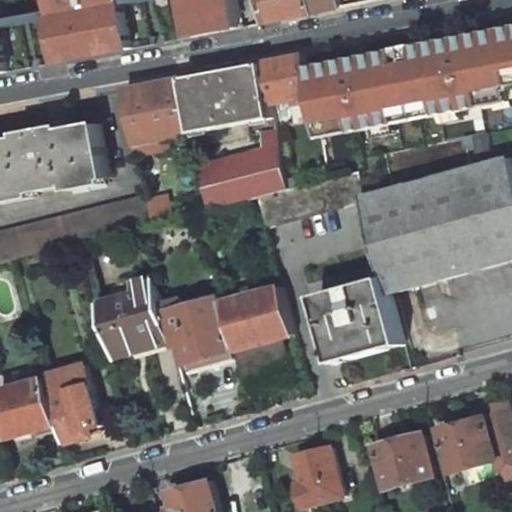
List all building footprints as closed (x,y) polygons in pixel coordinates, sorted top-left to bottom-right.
[(169,45),(207,37),(199,0),(186,0),(145,8),(149,33),(166,30),(169,45)] [(314,0),(267,0),(272,25),(318,16),(314,0)] [(344,11),(342,0),(314,0),(318,16),(344,11)] [(239,2),(223,5),(228,33),(244,30),(239,2)] [(139,18),(127,19),(132,52),(145,49),(139,18)] [(511,28),(312,68),(317,96),(323,128),(355,122),(357,133),(402,123),(400,113),(439,105),(441,115),(485,106),(483,95),(511,88),(511,28)] [(77,58),(72,30),(56,33),(61,62),(77,58)] [(0,76),(5,76),(43,69),(37,33),(0,40),(0,76)] [(303,99),(317,96),(312,68),(310,56),(268,63),(275,105),(294,101),(303,99)] [(199,136),(277,118),(275,105),(268,63),(188,81),(197,126),(199,136)] [(164,139),(163,133),(197,126),(188,81),(129,92),(139,144),(164,139)] [(41,136),(0,144),(0,194),(1,201),(114,179),(104,124),(53,134),(52,129),(40,131),(41,136)] [(283,132),(250,139),(253,158),(206,168),(215,213),(267,200),(295,192),(283,132)] [(511,159),(466,173),(492,271),(511,266),(511,159)] [(391,281),(396,297),(418,291),(423,290),(492,271),(466,173),(370,200),(371,203),(391,281)] [(274,228),(371,203),(370,200),(364,175),(295,192),(267,200),(274,228)] [(151,196),(0,233),(0,262),(17,258),(157,223),(151,196)] [(144,283),(146,293),(108,303),(121,352),(140,347),(142,354),(175,346),(170,327),(174,326),(171,316),(168,305),(161,279),(144,283)] [(391,281),(325,298),(342,366),(409,348),(396,297),(391,281)] [(247,353),(234,302),(230,285),(227,285),(224,286),(228,301),(190,311),(171,316),(174,326),(179,345),(190,343),(199,377),(248,364),(246,353),(247,353)] [(304,339),(290,288),(234,302),(247,353),(246,353),(248,364),(255,389),(303,376),(295,341),(304,339)] [(190,311),(188,301),(168,305),(171,316),(190,311)] [(111,428),(100,387),(92,359),(52,370),(54,375),(60,398),(57,399),(63,420),(70,447),(95,440),(93,433),(111,428)] [(50,376),(3,387),(16,433),(63,420),(57,399),(60,398),(54,375),(50,376)] [(511,411),(490,418),(497,441),(511,436),(511,411)] [(490,418),(444,432),(457,474),(506,459),(511,478),(511,477),(511,436),(497,441),(490,418)] [(399,443),(381,448),(392,488),(439,476),(428,435),(409,440),(407,434),(397,437),(399,443)] [(340,449),(305,459),(313,486),(305,488),(311,510),(353,498),(340,449)] [(224,511),(215,481),(176,492),(182,511),(180,511),(173,511),(171,511),(224,511)]
